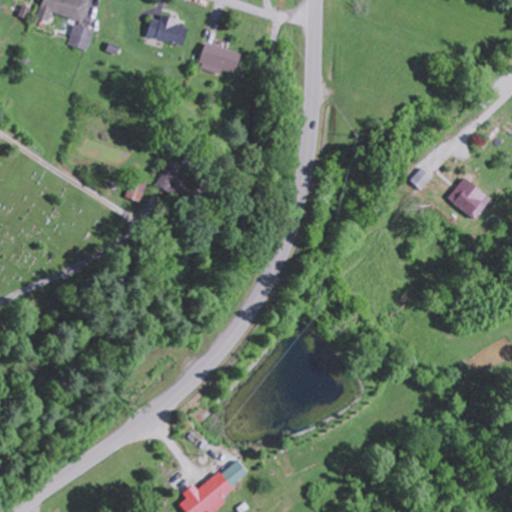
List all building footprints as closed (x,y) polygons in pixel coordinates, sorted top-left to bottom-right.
[(40,0),(35,18),(48,22),(51,12),(80,21),(86,0),(40,0)] [(181,45),(186,27),(174,24),(176,18),(151,11),(145,36),(181,45)] [(93,30),(74,24),(68,45),(86,51),(93,30)] [(237,54),(202,43),(195,64),(231,75),(237,54)] [(164,192),(181,165),(166,156),(149,183),(164,192)] [(469,219),(486,200),(461,177),(444,197),(469,219)] [(182,495),(184,498),(178,503),(183,511),(205,511),(222,501),(218,494),(245,476),(234,459),(182,495)]
